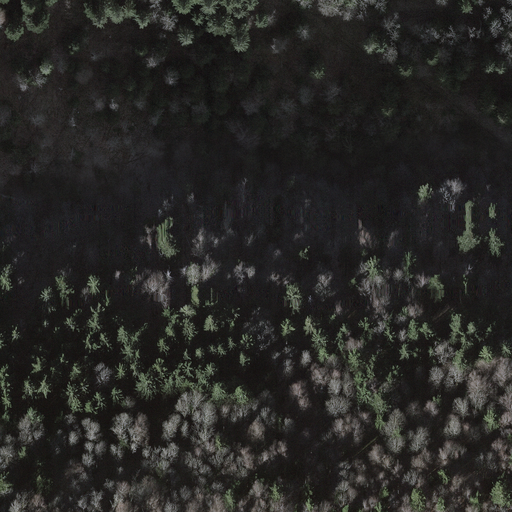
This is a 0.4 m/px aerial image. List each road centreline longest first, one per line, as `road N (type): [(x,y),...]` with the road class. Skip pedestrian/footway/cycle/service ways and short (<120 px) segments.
road 1 (track): [(284,0),(363,60),(405,65),(511,143)]
road 2 (track): [(314,16),(466,0)]
